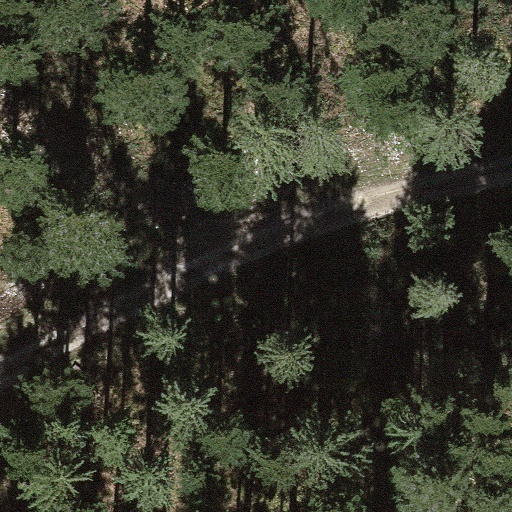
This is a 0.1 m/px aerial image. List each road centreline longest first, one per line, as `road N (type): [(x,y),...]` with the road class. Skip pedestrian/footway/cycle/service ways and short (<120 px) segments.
road 1 (track): [(0,371),(250,242),(511,164)]
road 2 (track): [(250,242),(0,110)]
